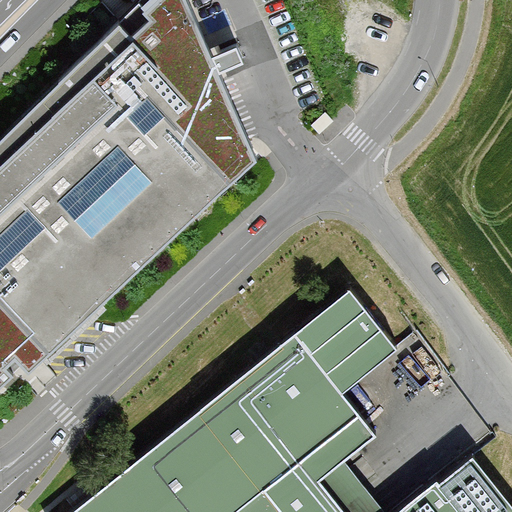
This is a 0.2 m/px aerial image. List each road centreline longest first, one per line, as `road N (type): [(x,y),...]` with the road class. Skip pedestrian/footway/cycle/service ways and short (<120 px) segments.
road 1 (unclassified): [(330,156),(65,415),(0,468)]
road 2 (unclassified): [(511,387),(330,156)]
road 3 (unclassified): [(330,156),(271,103),(229,0)]
road 4 (unclassified): [(330,156),(402,75),(428,0)]
